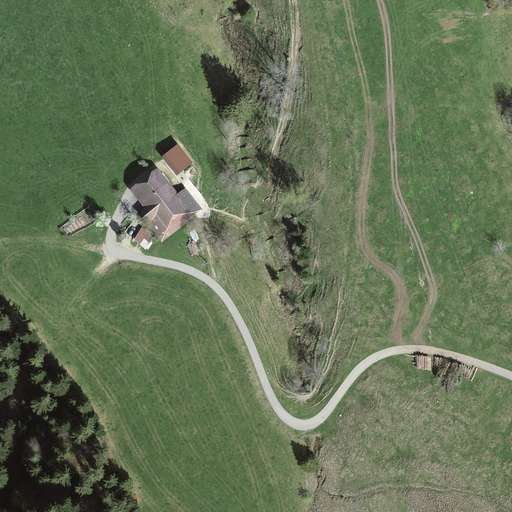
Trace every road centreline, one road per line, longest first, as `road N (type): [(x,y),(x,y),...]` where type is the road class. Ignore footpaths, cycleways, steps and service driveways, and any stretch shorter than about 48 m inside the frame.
road 1 (track): [(0,243),(74,243),(203,278),(232,310),(276,409),(295,424),(314,421),(349,377),(386,352),(441,353),(511,377)]
road 2 (track): [(139,493),(0,290)]
